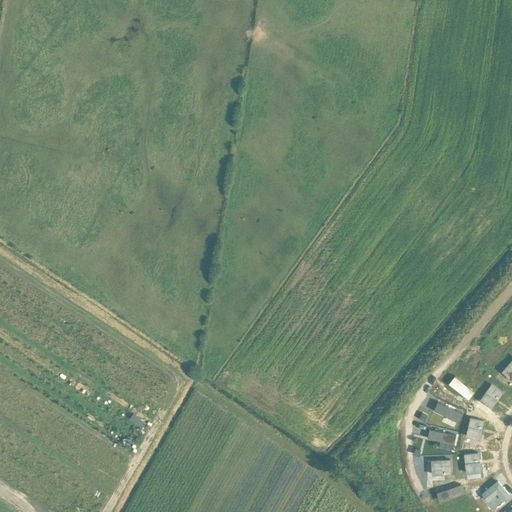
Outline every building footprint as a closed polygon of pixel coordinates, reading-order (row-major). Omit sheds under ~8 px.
[(511,359),(502,371),(511,379),(511,359)] [(462,393),(469,398),(475,391),(455,375),(454,375),(455,376),(449,383),(456,388),(455,388),(462,394),(462,393)] [(480,399),(491,407),(503,392),(491,384),(480,399)] [(438,401),(433,409),(445,415),(444,415),(445,415),(442,421),(454,427),(457,421),(461,413),(462,413),(438,401)] [(484,420),(470,417),(466,435),(480,439),(484,420)] [(429,428),(427,437),(439,440),(440,440),(438,447),(451,450),(453,444),(453,442),(455,434),(456,435),(456,434),(429,428)] [(480,471),(478,452),(464,454),(467,472),(480,471)] [(432,473),(451,473),(450,459),(431,460),(432,473)] [(498,481),(482,494),(488,500),(488,499),(494,506),(503,499),(503,500),(509,494),(498,481)] [(464,493),(461,484),(437,492),(438,492),(441,499),(452,496),(453,497),(464,493)]
